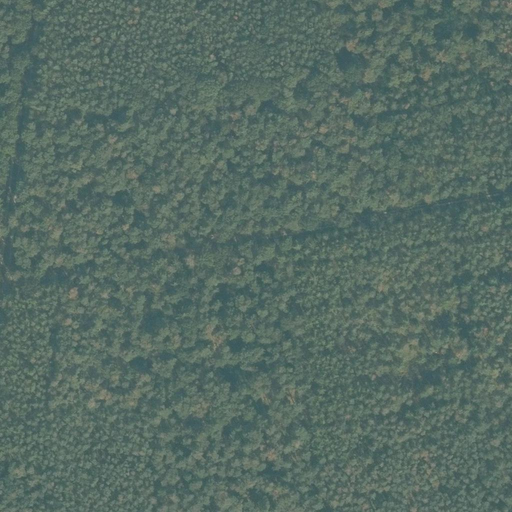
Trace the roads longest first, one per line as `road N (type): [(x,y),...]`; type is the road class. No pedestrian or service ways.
road 1 (track): [(2,284),(511,191)]
road 2 (track): [(444,203),(478,511)]
road 3 (track): [(33,0),(2,284)]
